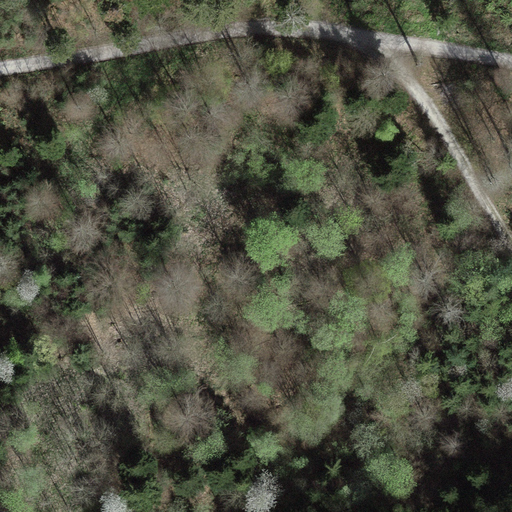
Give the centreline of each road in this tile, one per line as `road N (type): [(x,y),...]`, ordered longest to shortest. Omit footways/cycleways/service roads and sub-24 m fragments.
road 1 (track): [(0,68),(227,31),(290,30),(511,61)]
road 2 (track): [(372,42),(429,106),(511,252)]
